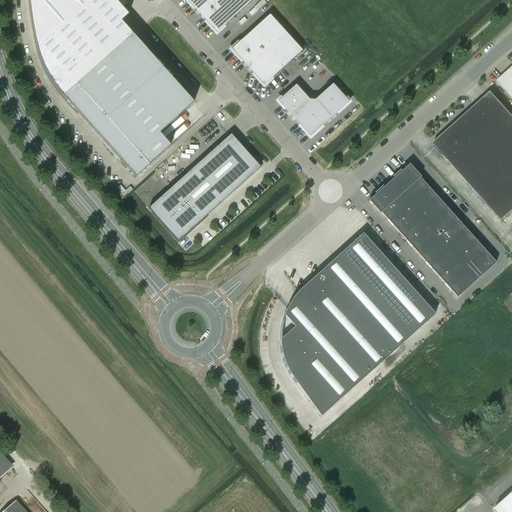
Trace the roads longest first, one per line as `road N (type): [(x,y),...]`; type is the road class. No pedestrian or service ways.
road 1 (unknown): [(331,196),(437,311),(449,314),(484,287),(495,274),(485,244),(398,138)]
road 2 (tertiary): [(178,304),(53,162),(0,64)]
road 3 (tertiary): [(0,87),(39,158),(167,314)]
road 4 (unclassified): [(331,196),(161,5)]
road 5 (unclassified): [(331,196),(511,40)]
road 6 (tertiary): [(338,511),(210,343)]
road 7 (tertiary): [(199,351),(323,511)]
